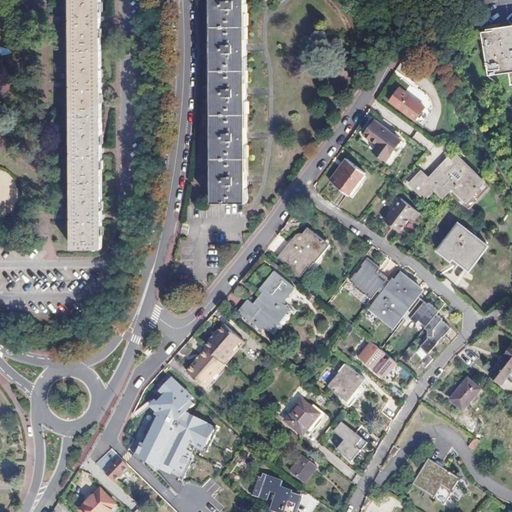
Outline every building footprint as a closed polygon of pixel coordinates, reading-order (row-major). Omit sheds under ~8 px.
[(73,114),(103,114),(103,86),(102,21),(101,0),(71,0),(72,22),(72,48),(73,88),(73,114)] [(210,0),(211,7),(213,202),(246,202),(246,180),(246,135),(245,92),(245,47),(244,0),(210,0)] [(511,28),(486,34),(492,72),(511,69),(511,28)] [(393,104),(419,124),(423,118),(397,98),(393,104)] [(103,153),(103,114),(73,114),(74,137),(74,152),(74,218),(75,246),(104,245),(104,217),(103,153)] [(426,129),(430,124),(423,118),(419,124),(426,129)] [(404,143),(378,123),(368,137),(382,148),(377,154),(389,164),(404,143)] [(417,132),(413,139),(431,149),(435,141),(417,132)] [(332,184),(349,196),(359,183),(361,185),(368,176),(348,161),(332,184)] [(487,189),(463,162),(451,172),(447,168),(432,182),(425,175),(412,187),(427,202),(437,193),(445,201),(455,193),(467,207),(487,189)] [(359,183),(349,196),(355,201),(364,187),(361,185),(359,183)] [(423,215),(403,201),(387,223),(402,235),(413,220),(417,222),(423,215)] [(487,246),(459,223),(438,251),(450,260),(448,263),(454,267),(457,262),(468,271),(487,246)] [(293,244),(290,242),(289,243),(277,259),(300,276),(307,267),(309,269),(313,262),(312,261),(324,245),(321,243),(322,242),(305,228),(300,235),(298,235),(296,235),(294,236),(294,237),(294,239),(295,241),(293,244)] [(367,258),(350,280),(373,297),(390,275),(367,258)] [(294,288),(274,271),(259,290),(264,294),(254,306),(248,300),(238,313),(260,331),(266,324),(269,327),(282,310),(279,307),(294,288)] [(404,308),(416,292),(420,288),(400,271),(394,279),(392,279),(369,309),(393,328),(403,315),(407,310),(404,308)] [(422,298),(416,292),(404,308),(407,310),(403,315),(406,319),(422,298)] [(431,353),(453,325),(437,313),(440,310),(426,299),(412,317),(433,332),(422,346),(431,353)] [(227,325),(207,349),(209,350),(226,365),(235,354),(235,347),(242,339),(227,325)] [(384,353),(370,342),(358,357),(371,368),(384,353)] [(226,365),(209,350),(190,373),(209,389),(215,382),(213,380),(213,377),(217,373),(220,373),(221,375),(228,367),(226,365)] [(505,385),(511,375),(511,351),(493,375),(505,385)] [(365,380),(342,360),(323,383),(347,402),(365,380)] [(465,405),(481,387),(470,376),(453,394),(465,405)] [(196,397),(173,377),(159,392),(164,395),(158,400),(156,398),(149,406),(151,408),(127,448),(136,459),(184,480),(200,449),(210,452),(221,427),(190,411),(197,403),(194,400),(196,397)] [(389,390),(398,398),(402,393),(393,386),(389,390)] [(320,417),(303,402),(286,423),(304,437),(320,417)] [(354,462),(369,442),(343,421),(335,431),(346,440),(338,450),(354,462)] [(224,443),(233,449),(239,439),(230,433),(224,443)] [(114,483),(130,467),(112,450),(97,465),(114,483)] [(315,465),(301,454),(288,470),(303,482),(315,465)] [(445,504),(461,478),(430,458),(414,485),(445,504)] [(274,474),(258,467),(256,471),(251,469),(243,486),(272,499),(269,507),(279,511),(293,511),(301,495),(291,490),(292,488),(284,484),(282,487),(271,482),(274,474)] [(224,507),(235,501),(229,488),(217,494),(224,507)] [(83,511),(113,511),(120,506),(104,490),(83,511)]
